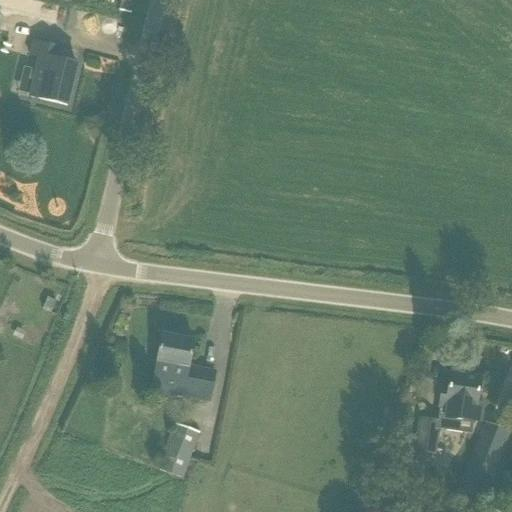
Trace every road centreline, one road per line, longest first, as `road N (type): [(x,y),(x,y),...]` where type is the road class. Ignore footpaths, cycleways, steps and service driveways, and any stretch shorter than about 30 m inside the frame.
road 1 (unclassified): [(511,319),(99,270)]
road 2 (unclassified): [(99,270),(164,0)]
road 3 (track): [(0,505),(64,378),(99,270)]
